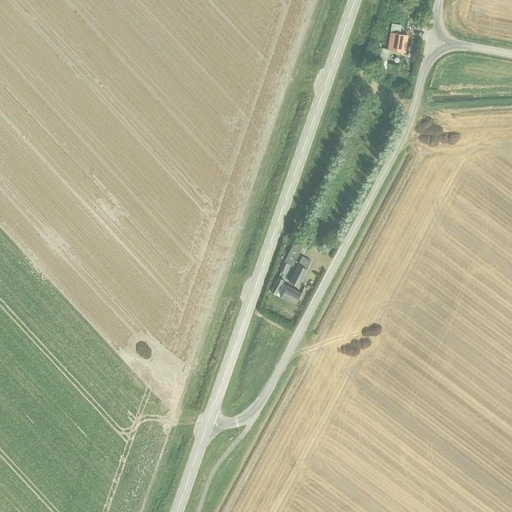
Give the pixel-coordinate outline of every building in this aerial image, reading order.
[(392,24),(390,33),(400,35),(401,25),(392,24)] [(406,51),(408,36),(400,35),(390,33),(387,33),(387,37),(389,37),(388,44),(388,49),(406,51)] [(374,42),(372,55),(377,55),(378,47),(380,47),(381,43),(374,42)] [(395,65),(397,56),(388,54),(386,63),(395,65)] [(284,261),(280,270),(285,273),(289,263),(293,265),(303,246),(294,241),(284,261)] [(289,281),(298,286),(311,261),(302,256),(289,281)] [(284,280),(278,277),(273,288),(271,287),(270,288),(272,289),(271,291),(295,304),(301,293),(287,285),(287,286),(282,283),(284,280)]
